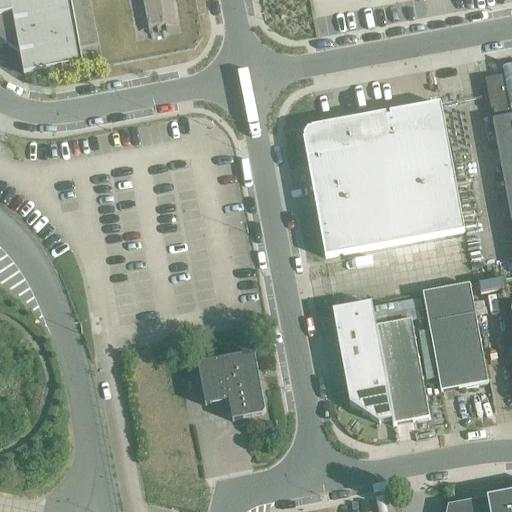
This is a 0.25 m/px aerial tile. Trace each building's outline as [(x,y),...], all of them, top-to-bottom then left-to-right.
[(70,0),(0,0),(0,40),(20,54),(24,76),(83,65),(70,0)] [(131,0),(138,32),(148,30),(150,37),(150,36),(149,30),(157,29),(158,35),(159,35),(158,28),(165,27),(166,33),(167,33),(166,27),(177,25),(171,0),(131,0)] [(492,122),(511,226),(511,66),(511,67),(511,74),(511,75),(485,81),(491,112),(493,112),(494,121),(492,122)] [(304,138),(306,152),(306,153),(323,247),(325,260),(464,234),(441,106),(432,108),(432,111),(390,119),(386,120),(385,117),(377,118),(377,119),(366,123),(366,122),(322,130),(322,131),(312,131),(308,132),(304,138)] [(423,296),(441,394),(488,386),(470,287),(423,296)] [(333,313),(340,353),(379,345),(371,306),(333,313)] [(376,329),(395,428),(430,421),(412,323),(376,329)] [(340,353),(347,392),(386,385),(379,345),(340,353)] [(229,404),(232,424),(263,418),(265,414),(254,356),(197,367),(205,408),(229,404)] [(386,385),(347,392),(350,405),(349,406),(379,426),(380,425),(380,424),(391,422),(392,423),(393,429),(394,428),(386,385)] [(511,511),(511,486),(510,487),(510,488),(511,496),(448,508),(447,511),(511,511)]
